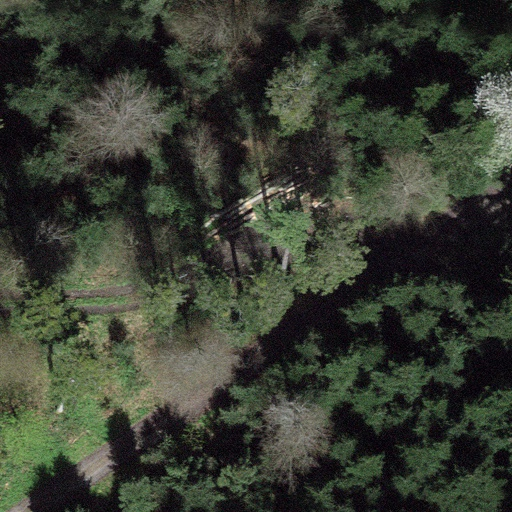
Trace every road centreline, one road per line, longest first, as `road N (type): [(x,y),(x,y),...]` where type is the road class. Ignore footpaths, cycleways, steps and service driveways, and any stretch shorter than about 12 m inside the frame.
road 1 (track): [(511,175),(12,511)]
road 2 (track): [(421,236),(118,302),(0,303)]
